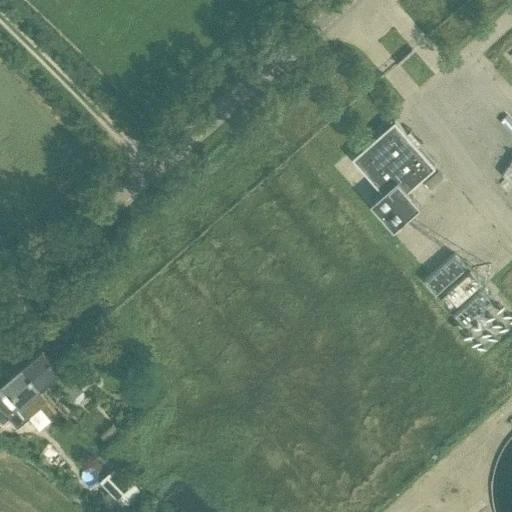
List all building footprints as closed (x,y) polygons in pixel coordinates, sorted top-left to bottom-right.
[(407,132),(395,119),(352,156),(382,191),(371,201),(394,227),(421,204),(408,189),(436,165),(418,145),(421,142),(411,130),(407,132)] [(511,158),(503,173),(506,177),(499,183),(507,192),(511,187),(511,158)] [(436,292),(466,265),(454,252),(424,279),(436,292)] [(457,303),(481,282),(470,270),(446,291),(457,303)] [(464,324),(494,297),(483,286),(453,312),(464,324)] [(40,384),(60,368),(43,349),(23,365),(40,384)] [(3,383),(30,414),(40,406),(46,400),(47,399),(37,387),(40,384),(23,365),(3,383)] [(78,403),(87,395),(82,388),(89,382),(80,372),(64,385),(74,396),(73,397),(78,403)] [(17,425),(30,414),(2,383),(0,384),(0,417),(3,420),(8,415),(17,425)] [(46,400),(40,406),(50,418),(57,413),(46,400)] [(106,441),(119,429),(113,423),(101,435),(106,441)] [(116,465),(100,480),(110,491),(120,501),(121,502),(124,499),(127,502),(140,490),(116,465)]
